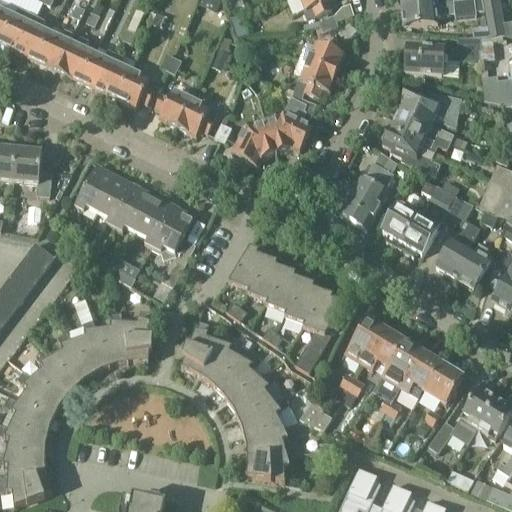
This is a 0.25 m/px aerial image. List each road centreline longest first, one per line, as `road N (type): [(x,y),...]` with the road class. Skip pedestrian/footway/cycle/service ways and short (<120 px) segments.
road 1 (residential): [(296,227),(0,84)]
road 2 (residential): [(511,359),(296,227)]
road 3 (residential): [(296,227),(372,76),(376,38),(367,0)]
road 4 (residential): [(482,511),(365,463)]
